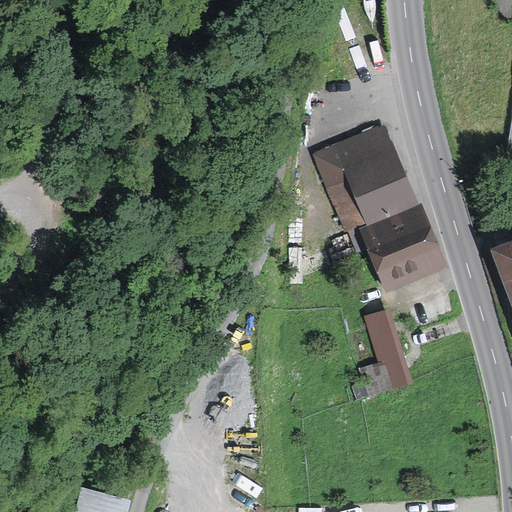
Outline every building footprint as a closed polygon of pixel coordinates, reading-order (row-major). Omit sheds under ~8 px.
[(366,226),(418,205),(385,124),(312,154),(344,232),(365,223),(366,226)] [(448,268),(422,204),(418,205),(366,226),(358,230),(385,294),(448,268)] [(511,222),(491,230),(497,247),(490,249),(511,306),(511,222)] [(407,385),(384,310),(363,317),(378,363),(359,369),(368,397),(407,385)] [(128,511),(131,501),(114,497),(80,489),(73,511),(128,511)]
